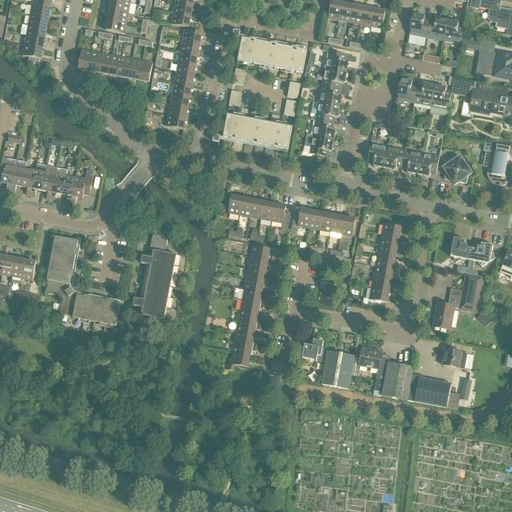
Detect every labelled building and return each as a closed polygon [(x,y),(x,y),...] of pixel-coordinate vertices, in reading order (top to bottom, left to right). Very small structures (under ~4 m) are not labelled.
[(33,0),(32,6),(51,10),(52,0),(33,0)] [(500,8),(501,1),(502,1),(498,0),(471,0),(470,8),(479,10),(479,8),(490,10),(488,19),(490,22),(497,23),(496,28),(507,30),(507,34),(511,34),(511,15),(511,11),(500,8)] [(112,1),(110,11),(129,14),(130,4),(112,1)] [(328,20),(339,22),(343,4),(332,2),(328,20)] [(176,4),(174,15),(191,18),(193,7),(176,4)] [(339,22),(350,24),(353,6),(343,4),(339,22)] [(32,6),(30,16),(49,20),(51,10),(32,6)] [(350,24),(360,26),(364,8),(353,6),(350,24)] [(360,26),(371,28),(374,10),(364,8),(360,26)] [(374,10),(371,28),(382,30),(386,12),(374,10)] [(110,11),(108,21),(127,24),(129,14),(110,11)] [(191,18),(174,15),(172,26),(189,29),(191,18)] [(409,36),(426,39),(430,21),(424,20),(425,17),(413,15),(409,36)] [(30,16),(28,26),(47,30),(49,20),(30,16)] [(426,39),(443,42),(447,21),(436,19),(436,22),(430,21),(426,39)] [(127,24),(108,21),(106,31),(125,35),(127,24)] [(447,21),(443,42),(460,45),(461,43),(462,39),(464,28),(458,26),(459,23),(447,21)] [(28,26),(27,36),(45,40),(47,30),(28,26)] [(185,31),(183,42),(200,45),(202,34),(196,33),(185,31)] [(27,36),(25,46),(43,50),(45,40),(27,36)] [(238,61),(302,74),(307,51),(242,39),(238,61)] [(183,42),(181,53),(198,56),(200,45),(183,42)] [(511,56),(494,53),(495,46),(482,43),(480,51),(482,51),(480,63),(486,64),(484,75),(495,77),(496,76),(497,74),(507,76),(506,79),(511,80),(511,56)] [(43,50),(25,46),(23,57),(29,58),(28,63),(35,64),(36,59),(41,60),(43,50)] [(329,53),(326,70),(346,74),(348,63),(345,62),(347,56),(333,53),(334,48),(324,47),(323,52),(329,53)] [(78,70),(89,72),(92,53),(82,51),(78,70)] [(89,72),(99,74),(102,55),(92,53),(89,72)] [(181,53),(179,63),(196,67),(198,56),(181,53)] [(308,66),(314,67),(316,55),(311,54),(308,66)] [(99,74),(109,76),(112,57),(102,55),(99,74)] [(440,63),(440,57),(424,55),(423,61),(440,63)] [(109,76),(119,77),(122,59),(112,57),(109,76)] [(119,77),(129,79),(132,61),(122,59),(119,77)] [(129,79),(139,81),(142,62),(132,61),(129,79)] [(142,62),(139,81),(149,83),(153,64),(142,62)] [(179,63),(177,74),(194,77),(196,67),(179,63)] [(233,85),(243,87),(246,72),(236,70),(233,85)] [(326,70),(323,87),(340,90),(341,84),(344,85),(346,74),(326,70)] [(177,74),(175,85),(192,88),(194,77),(177,74)] [(435,87),(431,107),(448,111),(451,94),(473,98),(472,103),(471,103),(470,105),(471,105),(470,113),(483,115),(484,112),(490,113),(490,114),(511,117),(511,98),(506,98),(508,91),(479,85),(478,89),(475,89),(476,83),(454,79),(452,93),(446,92),(446,89),(435,87)] [(397,101),(414,104),(417,86),(412,85),(412,82),(401,80),(397,101)] [(300,85),(290,83),(287,98),(297,100),(300,85)] [(175,85),(173,95),(190,98),(192,88),(175,85)] [(414,104),(431,107),(435,87),(424,85),(423,88),(417,86),(414,104)] [(323,87),(320,104),(340,108),(342,96),(339,96),(340,90),(323,87)] [(232,92),(229,107),(239,109),(242,94),(232,92)] [(173,95),(171,106),(188,109),(190,98),(173,95)] [(284,116),(294,118),(297,103),(287,101),(284,116)] [(320,104),(316,121),(334,124),(335,118),(338,119),(340,108),(320,104)] [(171,106),(169,116),(186,119),(188,109),(171,106)] [(227,115),(223,138),(288,151),(292,128),(227,115)] [(186,119),(169,116),(166,127),(184,131),(186,119)] [(307,135),(307,136),(333,141),(335,130),(332,130),(334,124),(316,121),(314,136),(307,135)] [(9,136),(8,142),(8,143),(20,145),(20,144),(21,139),(9,136)] [(333,141),(307,136),(305,147),(310,148),(309,155),(327,158),(328,152),(331,153),(333,141)] [(485,144),(484,152),(488,153),(485,166),(493,167),(491,176),(496,177),(495,184),(499,185),(502,185),(502,186),(503,186),(504,186),(505,185),(507,185),(508,184),(507,183),(508,182),(509,181),(510,180),(510,179),(511,177),(511,176),(511,175),(511,173),(511,172),(511,171),(510,170),(509,171),(506,167),(507,166),(506,165),(507,164),(507,163),(507,162),(507,161),(508,157),(509,157),(509,156),(508,156),(510,149),(503,147),(495,146),(485,144)] [(373,167),(384,169),(388,148),(371,145),(368,163),(374,164),(373,167)] [(396,168),(402,169),(405,151),(388,148),(384,169),(395,171),(396,168)] [(407,173),(418,175),(422,155),(405,151),(402,169),(407,170),(407,173)] [(422,155),(418,175),(429,178),(430,175),(436,176),(439,158),(422,155)] [(452,182),(455,186),(458,183),(466,185),(468,177),(471,174),(460,157),(443,169),(446,172),(444,180),(452,182)] [(10,186),(12,186),(16,167),(17,161),(3,159),(0,172),(4,173),(2,184),(10,186)] [(34,190),(42,192),(46,173),(47,167),(37,165),(36,171),(32,190),(34,190)] [(14,186),(22,188),(26,169),(16,167),(12,186),(14,186)] [(50,193),(52,193),(56,175),(57,169),(47,167),(46,173),(42,192),(50,193)] [(30,189),(32,190),(36,171),(26,169),(22,188),(30,189)] [(62,195),(66,177),(67,171),(57,169),(56,175),(52,193),(54,194),(62,195)] [(72,197),(77,198),(83,199),(83,195),(89,196),(94,173),(87,171),(86,180),(76,179),(72,197)] [(70,197),(72,197),(76,179),(66,177),(62,195),(70,197)] [(229,214),(240,216),(243,199),(232,197),(229,214)] [(240,216),(250,218),(254,201),(243,199),(240,216)] [(250,218),(261,220),(264,203),(254,201),(250,218)] [(261,220),(272,222),(275,205),(264,203),(261,220)] [(275,205),(272,222),(282,224),(281,230),(287,231),(290,214),(285,213),(286,207),(275,205)] [(298,227),(309,229),(312,212),(301,210),(300,216),(295,214),(291,232),(297,233),(298,227)] [(309,229),(320,232),(323,214),(312,212),(309,229)] [(320,232),(330,234),(334,216),(323,214),(320,232)] [(330,234),(341,236),(344,218),(334,216),(330,234)] [(344,218),(341,236),(352,238),(355,220),(344,218)] [(384,225),(382,237),(399,240),(401,229),(384,225)] [(153,236),(151,246),(166,248),(168,238),(153,236)] [(382,237),(380,247),(397,250),(399,240),(382,237)] [(78,242),(72,241),(55,238),(47,281),(48,281),(46,295),(60,297),(63,301),(60,315),(66,316),(68,316),(68,317),(73,318),(73,319),(116,327),(119,313),(121,304),(77,296),(77,297),(75,297),(75,296),(75,297),(74,295),(75,294),(71,289),(70,289),(69,287),(69,285),(70,285),(78,242)] [(462,259),(470,261),(472,249),(466,248),(467,246),(465,246),(466,241),(454,239),(453,246),(447,250),(451,255),(450,257),(453,258),(456,263),(462,259)] [(472,249),(470,261),(468,269),(467,275),(476,276),(477,274),(474,270),(473,270),(474,262),(478,262),(481,268),(487,264),(489,265),(490,263),(495,259),(491,253),(493,246),(481,244),(480,249),(478,248),(478,250),(472,249)] [(252,247),(250,258),(268,262),(269,259),(270,251),(252,247)] [(380,247),(378,257),(395,261),(397,250),(380,247)] [(141,316),(164,320),(177,256),(153,251),(152,258),(143,257),(141,264),(151,266),(144,301),(134,299),(133,306),(142,308),(141,316)] [(511,253),(508,252),(503,266),(511,269),(511,253)] [(2,276),(12,278),(16,259),(6,257),(2,276)] [(378,257),(376,268),(393,272),(395,261),(378,257)] [(268,262),(250,258),(248,269),(266,272),(268,264),(268,262)] [(16,259),(12,278),(11,283),(21,285),(22,280),(26,261),(16,259)] [(36,263),(26,261),(22,280),(33,282),(36,263)] [(376,268),(374,279),(391,282),(393,272),(376,268)] [(248,269),(247,280),(264,283),(265,280),(266,272),(248,269)] [(438,304),(433,328),(450,331),(454,309),(460,310),(477,313),(483,279),(466,276),(463,293),(451,290),(448,305),(438,304)] [(374,279),(372,290),(389,293),(391,282),(374,279)] [(247,280),(245,290),(262,293),(264,286),(264,283),(247,280)] [(245,290),(243,301),(260,304),(261,301),(262,293),(245,290)] [(389,293),(372,290),(370,300),(364,299),(363,305),(381,308),(382,303),(387,304),(389,293)] [(20,293),(19,295),(18,301),(18,303),(32,306),(34,296),(20,293)] [(243,301),(241,311),(258,315),(260,307),(260,304),(243,301)] [(241,311),(239,322),(256,325),(257,323),(258,315),(241,311)] [(254,336),(256,328),(256,325),(239,322),(237,332),(254,336)] [(153,333),(168,336),(170,326),(155,323),(153,333)] [(237,332),(235,344),(252,347),(253,344),(254,336),(237,332)] [(322,386),(336,388),(348,391),(354,357),(328,352),(328,354),(322,352),(322,349),(323,350),(323,349),(322,349),(324,342),(314,340),(312,347),(304,345),(304,346),(305,346),(302,361),(302,362),(302,363),(303,364),(304,365),(305,366),(306,366),(307,365),(308,365),(309,364),(310,363),(310,362),(310,361),(316,362),(316,363),(316,362),(326,364),(322,386)] [(252,347),(235,344),(233,354),(250,358),(252,349),(252,347)] [(374,395),(382,397),(387,366),(380,365),(382,353),(362,350),(359,366),(378,370),(374,395)] [(442,366),(465,370),(468,355),(445,350),(442,366)] [(250,358),(233,354),(231,365),(229,364),(228,371),(234,372),(235,366),(248,368),(250,358)] [(511,368),(511,355),(504,354),(502,366),(511,368)] [(388,364),(387,366),(382,397),(407,402),(412,375),(414,368),(388,364)] [(412,375),(407,402),(447,409),(451,385),(420,379),(420,377),(412,375)]
